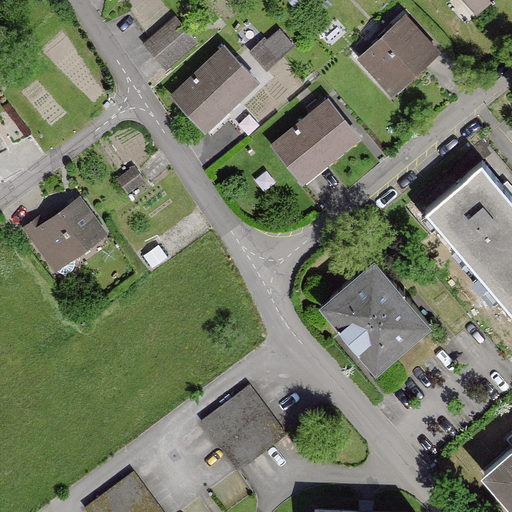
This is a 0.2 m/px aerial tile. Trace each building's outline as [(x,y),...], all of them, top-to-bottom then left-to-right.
[(462,0),(477,15),(492,0),(462,0)] [(175,17),(147,41),(168,65),(195,41),(175,17)] [(406,17),(362,58),(363,59),(364,58),(391,88),(390,89),(391,90),(435,49),(434,48),(433,49),(406,19),(407,18),(406,17)] [(264,45),(262,42),(251,52),(265,68),(291,45),(280,32),(264,45)] [(225,47),(174,95),(202,125),(223,106),(225,108),(255,79),(225,47)] [(0,52),(0,66),(14,81),(28,67),(14,52),(6,59),(0,52)] [(328,100),(273,145),(299,177),(323,158),(324,161),(357,135),(328,100)] [(511,197),(481,162),(426,208),(511,308),(511,197)] [(38,217),(26,227),(56,268),(62,272),(69,272),(74,267),(75,261),(73,255),(102,233),(77,199),(43,224),(38,217)] [(337,304),(328,312),(368,359),(377,351),(385,360),(429,322),(374,257),(329,295),(337,304)] [(249,384),(201,420),(238,468),(286,432),(249,384)] [(511,447),(484,472),(511,504),(511,433),(507,438),(509,440),(511,443),(511,447)] [(164,511),(134,471),(86,506),(89,511),(164,511)] [(360,511),(314,509),(314,511),(378,511),(371,511),(371,501),(360,500),(360,511)]
